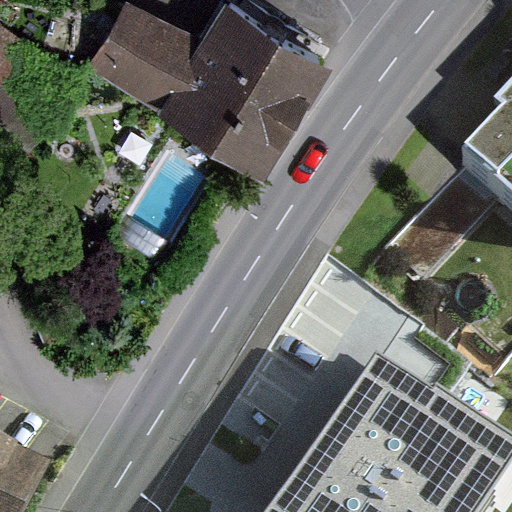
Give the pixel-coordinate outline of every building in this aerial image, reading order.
[(125,8),(97,57),(259,152),(318,51),(230,0),(225,0),(196,50),(125,8)] [(88,87),(0,27),(0,118),(45,149),(88,87)] [(511,125),(469,169),(511,210),(511,104),(501,116),(511,125)] [(511,440),(450,402),(381,358),(282,511),(476,511),(511,457),(511,440)] [(0,511),(17,511),(35,477),(0,459),(0,511)]
